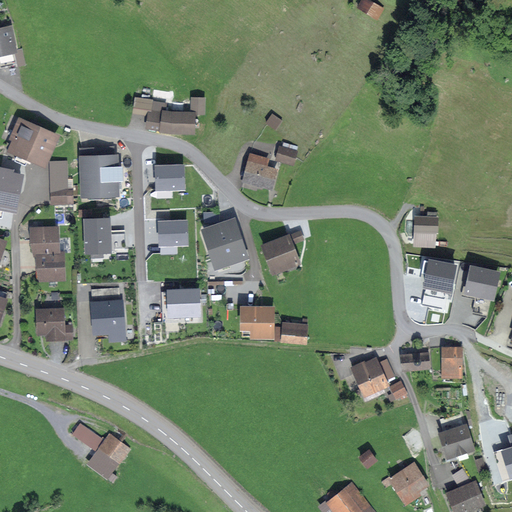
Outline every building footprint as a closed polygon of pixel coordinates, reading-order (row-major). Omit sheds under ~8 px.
[(391,5),(382,0),(368,0),(364,8),(383,19),(391,5)] [(12,28),(0,29),(0,57),(18,54),(12,28)] [(153,104),(134,101),(132,115),(151,117),(153,104)] [(206,101),(190,101),(190,114),(205,114),(206,101)] [(193,116),(160,114),(159,134),(192,136),(193,116)] [(59,136),(23,120),(9,151),(45,167),(59,136)] [(155,124),(144,122),(143,131),(154,132),(155,124)] [(299,156),(280,149),(276,161),(294,168),(299,156)] [(118,156),(81,157),(82,198),(119,197),(118,156)] [(267,161),(252,157),(245,181),(270,188),(275,172),(264,169),(267,161)] [(14,169),(0,165),(0,209),(15,213),(23,173),(14,172),(14,169)] [(182,167),(157,168),(158,189),(183,188),(182,167)] [(72,191),(49,191),(50,205),(72,205),(72,191)] [(236,219),(202,230),(214,269),(249,258),(236,219)] [(188,220),(159,221),(159,246),(188,245),(188,220)] [(435,221),(415,220),(414,246),(435,246),(435,221)] [(107,221),(87,222),(88,251),(109,250),(107,221)] [(59,230),(33,230),(34,257),(59,257),(59,230)] [(301,232),(294,235),(297,243),(304,240),(301,232)] [(288,239),(264,247),(273,273),(297,265),(288,239)] [(65,258),(37,259),(38,285),(66,284),(65,258)] [(424,260),(421,273),(424,274),(427,274),(425,286),(425,287),(449,291),(450,292),(455,266),(424,260)] [(497,274),(472,268),(467,293),(472,294),(476,295),(491,298),(492,298),(497,274)] [(445,311),(449,291),(425,287),(422,306),(445,311)] [(198,292),(170,293),(170,316),(198,315),(198,292)] [(488,315),(491,298),(476,295),(473,312),(488,315)] [(120,303),(92,306),(95,333),(107,332),(108,341),(124,339),(120,303)] [(272,309),(243,309),(243,329),(252,329),(252,336),(272,336),(272,309)] [(65,312),(36,313),(37,343),(74,342),(73,330),(65,330),(65,312)] [(309,325),(282,322),(281,343),(307,345),(309,325)] [(460,350),(444,350),(444,374),(461,374),(460,350)] [(429,354),(404,355),(405,371),(430,369),(429,354)] [(375,361),(354,371),(365,394),(385,385),(375,361)] [(400,386),(390,390),(395,402),(405,398),(400,386)] [(465,428),(441,435),(448,457),(472,449),(465,428)] [(114,438),(102,453),(119,466),(131,451),(114,438)] [(511,449),(494,455),(502,479),(511,475),(511,449)] [(368,453),(356,462),(364,472),(376,463),(368,453)] [(479,470),(484,468),(481,459),(476,460),(479,470)] [(413,467),(393,480),(406,500),(426,487),(413,467)] [(474,485),(449,495),(455,511),(463,511),(482,505),(474,485)] [(351,488),(328,506),(333,511),(366,511),(369,511),(351,488)]
